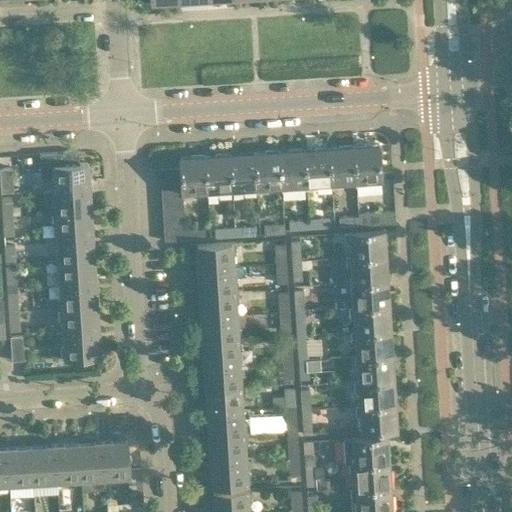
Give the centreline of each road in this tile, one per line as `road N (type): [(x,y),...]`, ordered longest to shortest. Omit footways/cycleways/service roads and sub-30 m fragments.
road 1 (tertiary): [(422,93),(121,110)]
road 2 (residential): [(144,394),(140,244),(121,110)]
road 3 (secondary): [(486,511),(470,241)]
road 4 (secondary): [(444,91),(470,241)]
road 5 (secondary): [(470,241),(467,90)]
road 6 (residential): [(0,403),(144,394)]
road 7 (residential): [(177,511),(173,416),(144,394)]
road 8 (tertiary): [(121,110),(0,119)]
